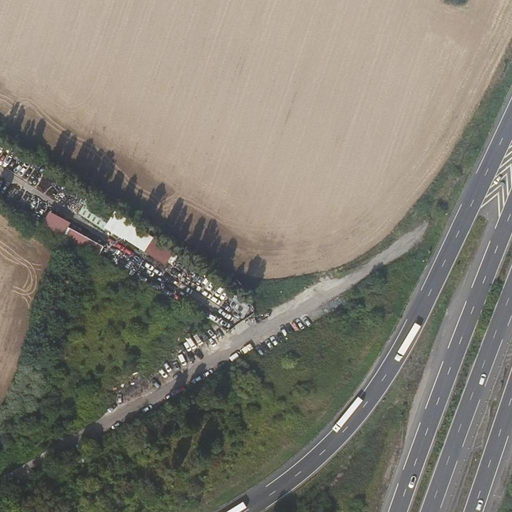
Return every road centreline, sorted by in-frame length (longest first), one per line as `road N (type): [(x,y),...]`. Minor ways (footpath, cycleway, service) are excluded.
road 1 (motorway): [(511,120),(378,386),(338,436),(244,511)]
road 2 (motorway): [(511,209),(399,511)]
road 3 (unknown): [(252,337),(0,168)]
road 4 (motorway): [(431,511),(511,290)]
